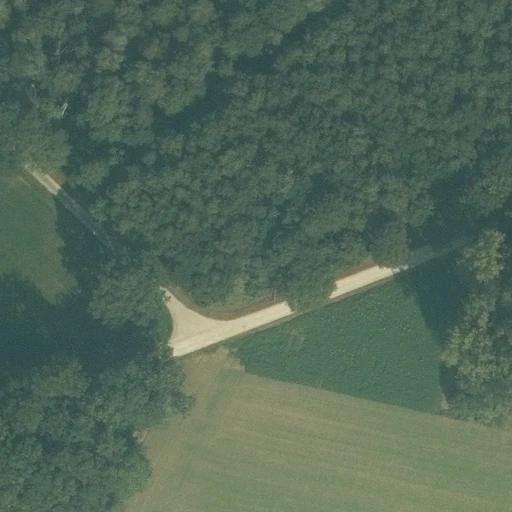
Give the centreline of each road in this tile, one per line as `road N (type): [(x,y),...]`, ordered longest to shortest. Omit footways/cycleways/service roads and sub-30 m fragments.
road 1 (track): [(207,333),(511,226)]
road 2 (track): [(207,333),(0,132)]
road 3 (track): [(0,415),(207,333)]
